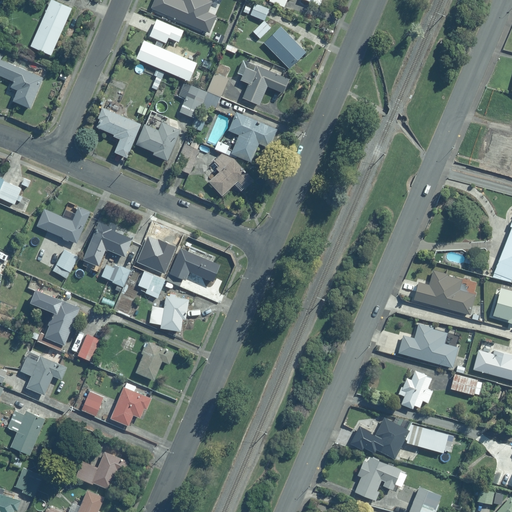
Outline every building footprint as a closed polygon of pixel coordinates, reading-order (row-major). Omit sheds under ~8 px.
[(73,10),(52,0),(31,47),(52,56),(73,10)] [(269,9),(252,3),(248,14),(265,21),(269,9)] [(179,42),(184,31),(157,20),(150,36),(166,43),(169,38),(179,42)] [(271,29),(264,22),(252,32),(259,40),(271,29)] [(305,53),(280,27),(264,43),(289,69),(305,53)] [(198,63),(144,41),(136,59),(190,82),(198,63)] [(3,54),(0,53),(0,76),(13,81),(11,88),(18,90),(13,102),(31,109),(44,78),(1,61),(3,54)] [(288,79),(242,61),(237,74),(243,76),(241,81),(247,83),(241,99),(259,106),(267,87),(282,93),(288,79)] [(207,93),(200,109),(208,112),(210,108),(215,110),(228,80),(225,79),(229,69),(219,64),(207,93)] [(157,90),(163,73),(156,70),(154,76),(156,76),(151,88),(157,90)] [(200,109),(207,93),(180,82),(178,90),(178,95),(186,99),(180,113),(196,120),(200,109)] [(141,124),(104,109),(97,127),(115,134),(114,137),(121,140),(116,153),(127,158),(141,124)] [(276,129),(235,113),(228,131),(239,135),(231,155),(251,162),(258,144),(268,148),(276,129)] [(169,162),(180,130),(162,123),(160,130),(144,124),(136,146),(155,153),(154,156),(169,162)] [(509,136),(492,132),(486,154),(488,154),(485,164),(502,169),(507,148),(511,149),(511,135),(509,135),(509,136)] [(229,146),(217,141),(214,149),(226,153),(229,146)] [(185,146),(181,154),(180,153),(176,163),(180,165),(179,169),(190,174),(199,152),(185,146)] [(220,171),(209,182),(222,196),(235,185),(241,192),(253,181),(233,159),(222,153),(212,160),(219,166),(217,168),(220,171)] [(21,189),(0,179),(0,198),(14,205),(21,189)] [(44,209),(37,226),(63,238),(63,239),(68,242),(69,240),(77,244),(91,213),(79,208),(72,222),(44,209)] [(124,257),(132,240),(115,232),(117,227),(109,223),(108,227),(100,223),(89,248),(98,252),(100,249),(108,252),(109,250),(124,257)] [(511,230),(494,277),(510,283),(511,277),(511,230)] [(146,272),(165,280),(179,286),(182,279),(187,281),(190,273),(213,282),(222,257),(190,246),(189,251),(180,247),(172,269),(151,261),(146,272)] [(79,257),(65,249),(53,271),(67,279),(79,257)] [(108,265),(102,276),(125,287),(131,273),(115,265),(113,268),(108,265)] [(462,278),(434,271),(430,285),(418,282),(414,301),(471,316),(477,294),(459,289),(462,278)] [(80,307),(38,290),(33,303),(55,312),(46,335),(41,333),(38,342),(61,351),(63,344),(65,345),(80,307)] [(511,292),(501,290),(493,316),(509,320),(508,323),(511,323),(511,292)] [(190,300),(167,296),(165,308),(152,306),(149,322),(162,325),(162,328),(180,332),(183,319),(186,320),(190,300)] [(447,332),(419,324),(415,338),(404,335),(398,353),(452,368),(458,348),(444,344),(447,332)] [(105,341),(88,334),(78,355),(95,363),(105,341)] [(137,340),(126,337),(124,346),(134,349),(137,340)] [(175,352),(149,342),(137,373),(155,380),(163,361),(170,364),(175,352)] [(68,367),(41,356),(38,362),(27,357),(21,372),(33,377),(28,388),(45,396),(53,376),(62,380),(68,367)] [(432,378),(410,368),(398,395),(404,397),(401,404),(413,409),(415,405),(420,407),(423,401),(427,402),(432,390),(428,388),(432,378)] [(477,380),(454,374),(451,389),(474,395),(474,394),(479,395),(482,383),(477,382),(477,380)] [(136,387),(127,383),(111,419),(129,427),(134,416),(141,419),(145,409),(147,410),(152,399),(135,391),(136,387)] [(104,398),(90,391),(81,410),(96,417),(104,398)] [(30,455),(47,418),(28,409),(25,415),(15,411),(8,427),(18,432),(11,447),(30,455)] [(408,431),(385,418),(375,436),(380,439),(375,449),(393,459),(408,431)] [(407,443),(444,453),(445,451),(449,452),(453,437),(412,425),(407,443)] [(92,440),(78,478),(93,484),(94,482),(110,489),(117,471),(123,473),(128,461),(117,457),(119,450),(92,440)] [(367,460),(365,459),(358,475),(361,476),(354,492),(375,501),(379,492),(376,490),(379,484),(392,490),(394,486),(400,489),(407,472),(406,472),(409,466),(400,463),(397,469),(369,458),(368,457),(367,460)] [(35,497),(43,476),(22,469),(15,487),(23,490),(22,493),(35,497)] [(494,488),(481,485),(477,502),(490,505),(494,488)] [(65,511),(48,504),(44,511),(97,511),(104,497),(87,489),(80,505),(73,502),(68,511),(65,511)] [(416,492),(408,511),(435,511),(440,501),(416,492)] [(20,499),(0,493),(0,511),(12,511),(13,510),(17,511),(20,499)] [(511,511),(511,498),(508,495),(494,511),(511,511)]
